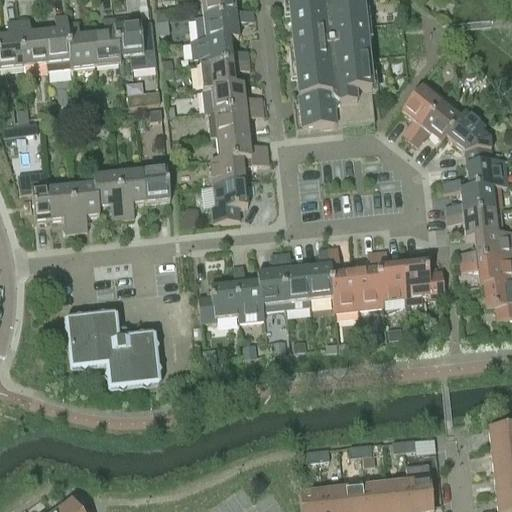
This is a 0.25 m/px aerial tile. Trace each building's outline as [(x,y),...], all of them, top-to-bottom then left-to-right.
[(200,0),(203,22),(234,19),(234,17),(232,0),(200,0)] [(280,0),(282,9),(284,22),(290,22),(293,56),(288,57),(291,86),(297,86),(298,102),(292,103),(295,136),(335,132),(334,127),(340,126),(341,131),(373,128),(359,0),(280,0)] [(166,14),(156,15),(157,25),(167,24),(166,14)] [(251,16),(234,17),(234,19),(203,22),(195,23),(197,46),(205,45),(205,46),(228,43),(228,44),(237,44),(236,28),(252,26),(251,16)] [(55,35),(42,37),(47,76),(69,74),(69,66),(70,66),(66,28),(67,28),(66,20),(54,21),(55,35)] [(118,63),(119,63),(129,62),(130,73),(155,71),(150,27),(130,29),(129,21),(113,23),(118,63)] [(104,38),(91,40),(94,71),(119,69),(119,63),(118,63),(113,23),(102,24),(104,38)] [(17,25),(22,71),(23,79),(47,76),(42,37),(30,38),(28,24),(17,25)] [(0,73),(22,71),(17,25),(6,27),(7,41),(0,41),(0,73)] [(167,26),(157,27),(158,39),(168,38),(167,26)] [(94,71),(91,40),(78,41),(77,27),(67,28),(66,28),(70,66),(69,66),(69,74),(94,71)] [(198,63),(199,71),(248,65),(247,56),(230,58),(228,44),(228,43),(205,46),(205,45),(197,46),(190,46),(192,64),(198,63)] [(452,55),(446,63),(455,70),(461,61),(452,55)] [(171,65),(161,66),(162,75),(172,73),(171,65)] [(199,71),(202,96),(210,95),(210,94),(233,91),(233,90),(232,77),(249,75),(248,65),(199,71)] [(469,73),(464,79),(468,82),(473,82),(476,78),(469,73)] [(402,140),(409,146),(440,108),(444,103),(425,87),(401,117),(412,127),(402,140)] [(204,119),(213,118),(213,117),(261,112),(260,103),(244,104),(242,89),(233,90),(233,91),(210,94),(210,95),(202,96),(204,119)] [(158,101),(146,102),(147,110),(158,109),(158,101)] [(440,148),(445,142),(444,141),(459,123),(458,122),(440,108),(409,146),(417,152),(427,139),(440,148)] [(213,117),(213,118),(215,141),(247,138),(246,124),(263,122),(261,112),(213,117)] [(12,115),(0,116),(0,128),(0,131),(0,132),(1,132),(14,130),(12,115)] [(27,115),(16,116),(17,130),(28,129),(27,115)] [(149,127),(161,126),(159,115),(148,116),(149,127)] [(463,115),(458,122),(459,123),(444,141),(445,142),(464,157),(489,143),(480,136),(484,132),(463,115)] [(36,140),(35,129),(1,133),(2,144),(36,140)] [(215,141),(218,164),(218,165),(241,163),(241,164),(250,163),(267,161),(265,150),(249,152),(247,138),(215,141)] [(491,168),(491,167),(489,143),(464,157),(465,171),(491,168)] [(209,165),(212,190),(244,186),(242,172),(268,169),(267,161),(250,163),(241,164),(241,163),(218,165),(218,164),(209,165)] [(152,174),(141,176),(144,208),(169,205),(165,165),(151,167),(152,174)] [(465,171),(468,193),(468,194),(497,191),(497,192),(500,192),(499,182),(505,182),(504,165),(491,167),(491,168),(465,171)] [(132,209),(144,208),(141,176),(117,178),(122,224),(133,223),(132,209)] [(34,227),(50,226),(46,194),(47,194),(47,186),(45,186),(44,178),(17,181),(19,201),(31,200),(34,227)] [(111,225),(122,224),(117,178),(92,181),(93,189),(94,189),(96,213),(98,213),(109,211),(111,225)] [(247,211),(244,186),(212,190),(214,213),(211,213),(212,229),(238,226),(237,212),(247,211)] [(442,198),(459,196),(460,196),(459,194),(458,186),(441,188),(442,198)] [(99,221),(98,213),(96,213),(94,189),(93,189),(70,191),(75,237),(86,236),(85,222),(99,221)] [(64,238),(75,237),(70,191),(47,194),(46,194),(50,226),(62,224),(64,238)] [(468,193),(459,194),(460,196),(459,196),(461,210),(444,212),(445,221),(494,216),(493,207),(499,207),(497,192),(497,191),(468,194),(468,193)] [(23,216),(30,216),(29,205),(22,205),(23,216)] [(500,215),(494,216),(445,221),(446,231),(463,229),(464,244),(473,243),(473,242),(496,240),(496,239),(502,238),(500,215)] [(193,216),(181,217),(183,232),(195,231),(193,216)] [(458,258),(459,268),(508,263),(511,262),(511,245),(511,237),(502,238),(496,239),(496,240),(473,242),(473,243),(474,257),(458,258)] [(357,316),(353,277),(339,278),(336,253),(327,254),(329,271),(330,271),(331,279),(329,279),(332,302),(331,303),(333,318),(357,316)] [(308,305),(309,305),(331,303),(332,302),(329,279),(331,279),(330,271),(329,271),(327,254),(317,255),(319,272),(305,273),(308,305)] [(381,306),(404,304),(404,303),(401,272),(390,273),(389,263),(386,263),(385,256),(375,257),(381,306)] [(368,275),(353,277),(357,316),(381,313),(381,306),(375,257),(366,258),(368,275)] [(288,258),(279,259),(285,314),(309,311),(309,305),(308,305),(305,273),(290,275),(288,258)] [(256,278),(257,287),(258,287),(260,310),(262,310),(262,317),(285,314),(279,259),(269,260),(271,277),(256,278)] [(478,291),(482,290),(482,289),(510,286),(510,285),(511,285),(511,262),(508,263),(459,268),(460,277),(476,275),(478,291)] [(426,269),(401,272),(404,303),(404,304),(404,310),(421,308),(420,302),(427,301),(428,305),(443,303),(441,277),(427,278),(426,269)] [(263,325),(262,317),(262,310),(260,310),(258,287),(257,287),(244,289),(242,272),(231,273),(233,290),(234,290),(237,322),(237,328),(263,325)] [(511,285),(510,285),(510,286),(482,289),(482,290),(484,314),(494,313),(495,327),(511,324),(511,285)] [(234,290),(233,290),(209,292),(210,302),(197,303),(199,329),(215,328),(215,324),(237,322),(234,290)] [(73,323),(65,324),(63,327),(64,335),(62,339),(65,343),(68,374),(71,376),(79,376),(83,378),(87,375),(104,373),(105,378),(103,383),(106,386),(107,394),(109,396),(117,396),(122,398),(125,395),(141,393),(145,395),(149,392),(157,391),(159,389),(158,381),(160,377),(157,373),(156,357),(158,353),(155,349),(154,341),(151,339),(143,340),(139,338),(135,340),(125,342),(125,336),(117,337),(116,321),(113,319),(105,320),(101,318),(97,320),(81,322),(77,320),(73,323)] [(193,343),(200,342),(199,331),(192,332),(193,343)] [(283,347),(271,348),(272,359),(284,358),(283,347)] [(303,347),(293,348),(294,357),(304,356),(303,347)] [(254,350),(242,351),(244,364),(255,362),(254,350)] [(208,356),(203,356),(204,366),(214,365),(213,359),(208,356)] [(511,430),(487,434),(490,456),(511,453),(511,430)] [(413,446),(402,447),(403,458),(414,457),(413,446)] [(403,458),(402,447),(391,448),(392,459),(403,458)] [(359,452),(360,463),(371,461),(370,451),(359,452)] [(349,464),(360,463),(359,452),(348,453),(349,464)] [(511,453),(490,456),(492,477),(511,475),(511,453)] [(327,455),(316,457),(317,467),(328,466),(327,455)] [(306,468),(317,467),(316,457),(305,458),(306,468)] [(511,475),(492,477),(494,499),(511,497),(511,475)] [(431,511),(429,484),(406,486),(408,511),(431,511)] [(387,511),(408,511),(406,486),(385,489),(387,511)] [(365,511),(387,511),(385,489),(363,491),(365,511)] [(343,511),(365,511),(363,491),(342,493),(343,511)] [(321,511),(343,511),(342,493),(320,496),(321,511)] [(299,511),(321,511),(320,496),(298,498),(299,511)] [(511,511),(511,497),(494,499),(495,511),(511,511)]
